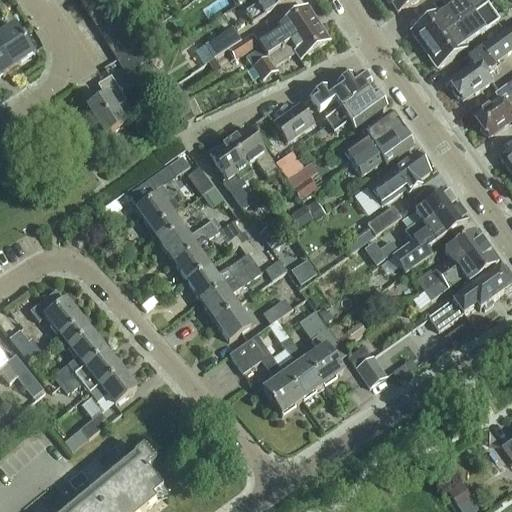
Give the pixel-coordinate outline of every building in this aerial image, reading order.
[(90,0),(82,6),(87,15),(107,3),(105,0),(90,0)] [(248,0),(238,7),(249,0),(257,0),(261,6),(245,16),(252,27),(294,0),(248,0)] [(386,0),(397,16),(410,7),(414,7),(417,5),(419,1),(421,0),(386,0)] [(420,46),(425,53),(487,9),(480,0),(477,0),(473,3),(470,0),(466,0),(440,18),(438,16),(412,34),(414,37),(412,39),(418,47),(420,46)] [(445,0),(452,9),(465,0),(445,0)] [(87,15),(93,25),(113,12),(107,3),(87,15)] [(487,9),(425,53),(430,60),(428,61),(434,70),(436,69),(438,72),(465,53),(463,51),(498,25),(487,9)] [(258,49),(266,61),(266,62),(317,29),(313,23),(314,20),(310,14),(307,13),(306,11),(278,30),(255,45),(258,49)] [(93,25),(99,34),(119,22),(113,12),(93,25)] [(99,34),(105,43),(125,31),(119,22),(99,34)] [(34,59),(14,28),(0,36),(0,58),(11,75),(34,59)] [(266,62),(266,61),(253,71),(262,85),(276,76),(273,72),(295,57),(300,64),(328,45),(327,43),(327,41),(323,34),(320,34),(317,29),(266,62)] [(451,94),(457,103),(460,103),(461,105),(473,96),(474,98),(491,86),(486,79),(499,70),(496,66),(511,53),(511,29),(466,63),(471,70),(448,87),(452,92),(451,94)] [(105,43),(111,53),(131,40),(125,31),(105,43)] [(214,63),(228,54),(240,46),(232,32),(205,50),(214,63)] [(234,64),(258,49),(255,45),(251,39),(240,46),(228,54),(234,64)] [(111,53),(117,62),(137,50),(131,40),(111,53)] [(137,50),(117,62),(126,77),(146,65),(137,50)] [(0,81),(11,75),(0,58),(0,81)] [(334,105),(340,114),(342,112),(371,91),(361,78),(353,83),(351,79),(328,95),(325,92),(310,103),(319,116),(334,105)] [(115,113),(125,107),(110,82),(97,90),(104,100),(86,111),(104,141),(125,128),(115,113)] [(511,119),(511,120),(506,112),(511,107),(511,84),(494,98),(498,103),(473,121),(479,130),(480,133),(483,138),(486,140),(488,142),(511,124),(511,119)] [(342,112),(340,114),(325,124),(333,136),(348,125),(354,134),(385,112),(371,91),(342,112)] [(176,110),(184,126),(194,121),(186,105),(176,110)] [(274,128),(287,146),(313,128),(300,110),(274,128)] [(344,157),(352,169),(359,164),(401,134),(398,129),(397,130),(389,117),(361,137),(365,142),(344,157)] [(246,133),(228,146),(246,171),(255,165),(268,183),(279,175),(273,167),(272,168),(267,161),(246,133)] [(359,164),(352,169),(360,180),(382,165),(386,170),(413,151),(404,139),(401,134),(359,164)] [(246,171),(228,146),(209,160),(226,183),(222,186),(225,190),(243,214),(251,208),(240,193),(245,190),(240,183),(250,177),(246,171)] [(511,152),(499,162),(511,178),(511,176),(511,152)] [(418,185),(429,177),(423,168),(423,165),(420,161),(417,160),(415,158),(365,194),(379,213),(405,194),(408,198),(421,189),(418,185)] [(148,237),(156,248),(158,247),(158,246),(167,240),(163,235),(167,232),(163,227),(173,220),(165,209),(171,205),(162,191),(189,172),(181,162),(137,193),(147,207),(135,215),(150,236),(148,237)] [(281,176),(287,185),(298,177),(292,169),(281,176)] [(308,182),(292,194),(300,205),(316,193),(308,182)] [(409,232),(415,241),(425,234),(424,233),(456,211),(445,196),(413,219),(418,226),(409,232)] [(306,210),(314,224),(323,218),(315,205),(306,210)] [(312,224),(303,211),(287,222),(295,235),(312,224)] [(375,224),(383,235),(401,222),(393,211),(375,224)] [(425,234),(415,241),(417,244),(393,261),(405,277),(431,259),(427,253),(466,225),(456,211),(424,233),(425,234)] [(158,246),(158,247),(173,267),(217,236),(210,226),(188,242),(181,231),(183,229),(176,218),(173,220),(163,227),(167,232),(163,235),(167,240),(158,246)] [(173,267),(186,287),(209,271),(202,261),(212,255),(212,254),(223,246),(225,249),(234,243),(239,250),(245,246),(232,227),(217,237),(217,236),(173,267)] [(260,238),(270,253),(282,245),(271,230),(260,238)] [(416,285),(423,295),(485,252),(473,235),(444,256),(451,264),(432,278),(430,276),(416,285)] [(384,260),(374,267),(376,270),(397,255),(391,247),(380,255),(384,260)] [(485,252),(423,295),(431,306),(463,282),(468,288),(497,268),(485,252)] [(186,287),(200,307),(254,269),(247,259),(227,273),(216,281),(209,271),(186,287)] [(316,280),(306,265),(290,276),(300,290),(316,280)] [(272,286),(286,276),(278,266),(265,276),(272,286)] [(200,307),(214,326),(236,310),(230,300),(261,278),(254,269),(200,307)] [(429,323),(439,337),(476,310),(479,314),(482,312),(484,315),(493,309),(491,306),(511,290),(511,289),(499,272),(429,323)] [(45,322),(60,341),(60,342),(69,335),(73,340),(77,337),(81,342),(90,334),(90,335),(92,333),(84,322),(82,324),(66,304),(64,306),(55,296),(30,316),(38,327),(45,322)] [(262,319),(270,330),(276,326),(291,315),(284,304),(262,319)] [(236,310),(214,326),(228,346),(251,330),(236,310)] [(333,322),(326,312),(318,317),(325,328),(333,322)] [(298,329),(311,346),(327,335),(314,317),(298,329)] [(270,330),(268,331),(281,349),(281,348),(288,343),(276,326),(270,330)] [(468,326),(448,339),(456,350),(475,337),(468,326)] [(343,353),(353,346),(367,337),(360,327),(347,336),(344,333),(333,340),(343,353)] [(56,379),(63,388),(106,355),(90,335),(90,334),(81,342),(77,337),(73,340),(69,335),(60,342),(60,341),(58,343),(66,354),(68,352),(76,362),(56,379)] [(9,344),(28,368),(41,357),(31,344),(28,347),(19,336),(9,344)] [(229,359),(236,369),(264,350),(257,340),(229,359)] [(292,364),(280,372),(302,405),(323,390),(305,364),(289,343),(288,343),(281,348),(292,364)] [(353,346),(343,353),(346,358),(356,350),(353,346)] [(326,349),(305,364),(323,390),(344,376),(326,349)] [(264,350),(236,369),(242,379),(261,366),(274,386),(262,394),(281,420),(302,405),(280,372),(264,350)] [(348,362),(356,373),(371,363),(364,352),(348,362)] [(82,388),(90,398),(121,373),(106,355),(63,388),(71,397),(82,388)] [(0,379),(8,389),(16,382),(32,403),(42,395),(15,360),(6,368),(0,360),(0,379)] [(371,363),(356,373),(369,393),(386,382),(372,362),(371,363)] [(121,373),(90,398),(97,408),(107,400),(114,410),(136,392),(121,373)] [(80,434),(88,444),(108,428),(100,418),(80,434)] [(511,442),(501,451),(511,466),(511,442)] [(113,450),(120,459),(126,453),(119,445),(113,450)] [(149,511),(165,499),(146,476),(155,468),(142,453),(133,461),(137,467),(82,511),(149,511)] [(81,477),(74,482),(81,490),(88,485),(81,477)] [(81,490),(74,482),(68,487),(75,496),(81,490)] [(446,494),(458,511),(477,511),(459,486),(446,494)]
